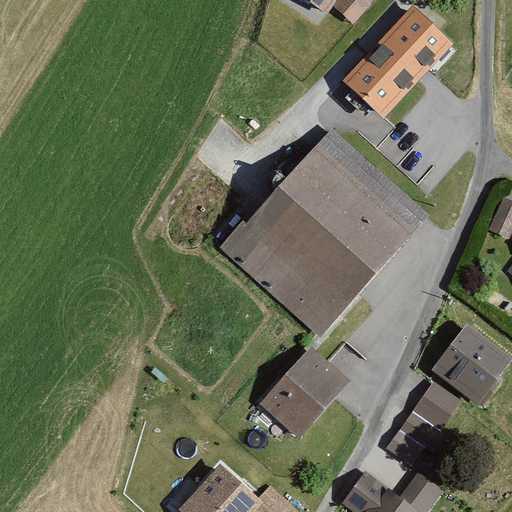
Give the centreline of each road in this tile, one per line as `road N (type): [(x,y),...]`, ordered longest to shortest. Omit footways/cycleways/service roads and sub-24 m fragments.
road 1 (residential): [(490,144),(482,190),(419,333),(324,511)]
road 2 (residential): [(489,0),(498,81),(490,144)]
